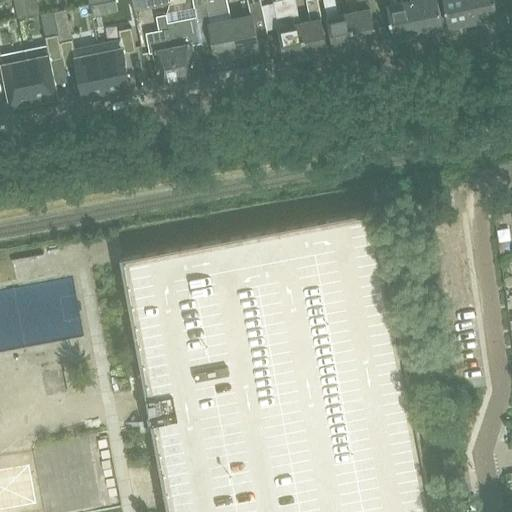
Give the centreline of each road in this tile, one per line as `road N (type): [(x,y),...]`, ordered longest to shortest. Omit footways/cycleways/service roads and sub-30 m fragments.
road 1 (unclassified): [(511,40),(0,145)]
road 2 (residential): [(511,176),(486,180),(475,198),(499,384),(482,463)]
